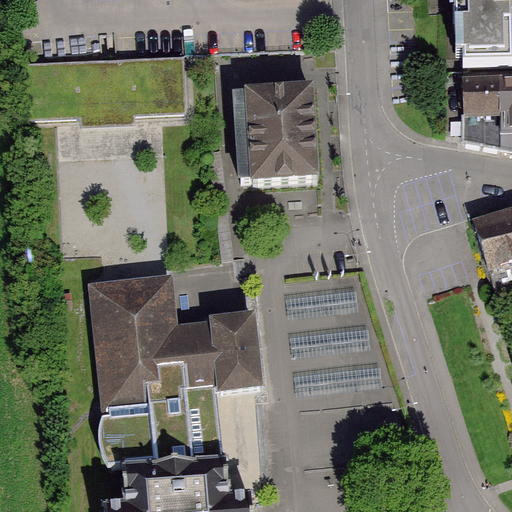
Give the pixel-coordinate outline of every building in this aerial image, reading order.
[(511,51),(510,0),(461,0),(462,10),(463,71),(511,69),(511,51)] [(182,63),(27,71),(29,123),(184,116),(182,63)] [(501,152),(499,79),(470,80),(470,75),(463,75),(466,120),(463,120),(463,144),(501,152)] [(499,79),(501,152),(511,154),(511,86),(510,87),(510,79),(499,79)] [(310,95),(235,101),(242,189),(317,184),(310,95)] [(511,216),(471,230),(489,288),(511,281),(511,216)] [(250,511),(249,504),(227,506),(221,451),(216,397),(259,393),(251,326),(173,335),(169,285),(137,289),(92,293),(105,422),(103,424),(99,439),(99,455),(108,471),(125,471),(125,511),(250,511)]
